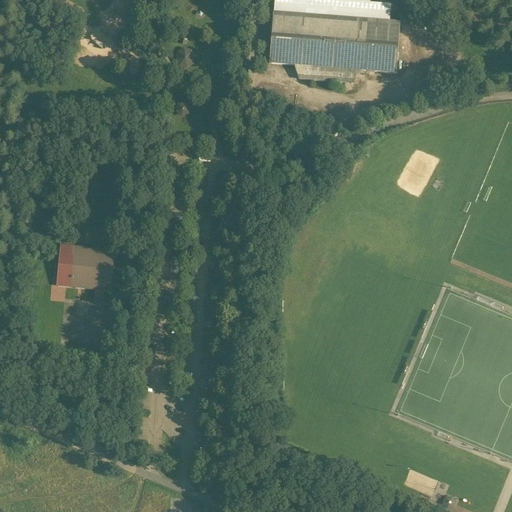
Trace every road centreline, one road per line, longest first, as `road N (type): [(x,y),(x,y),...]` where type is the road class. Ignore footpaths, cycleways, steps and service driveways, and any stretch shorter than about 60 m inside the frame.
road 1 (unclassified): [(217,511),(243,166)]
road 2 (unclassified): [(256,0),(243,166)]
road 3 (track): [(0,412),(135,470)]
